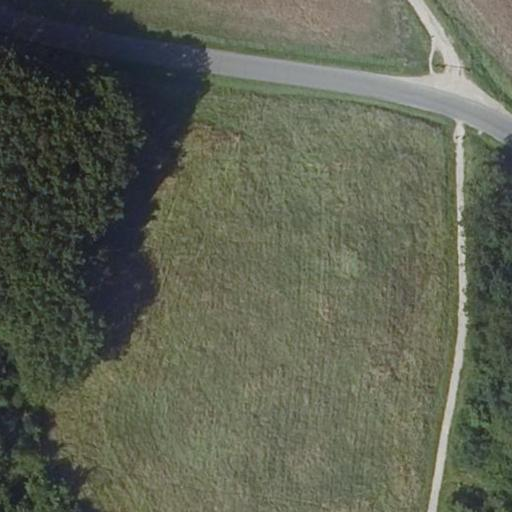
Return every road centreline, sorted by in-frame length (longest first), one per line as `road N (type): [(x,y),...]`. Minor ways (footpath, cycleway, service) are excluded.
road 1 (unclassified): [(0,16),(52,37),(316,72),(461,107),(511,131)]
road 2 (track): [(431,511),(464,323),(461,107),(453,69),(416,0)]
